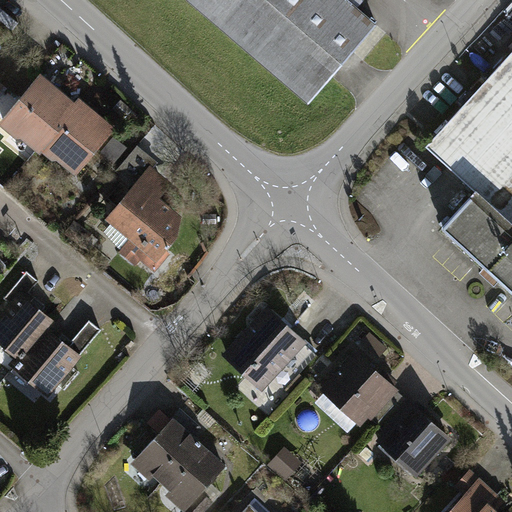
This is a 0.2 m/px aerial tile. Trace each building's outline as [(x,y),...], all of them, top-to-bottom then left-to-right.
[(185,0),(309,105),(374,28),(356,12),(341,0),(185,0)] [(341,0),(356,12),(367,0),(341,0)] [(511,44),(421,143),(471,189),(436,227),(511,296),(511,44)] [(0,132),(30,158),(72,107),(37,78),(0,122),(0,132)] [(72,107),(30,158),(65,187),(112,130),(77,101),(72,107)] [(131,191),(104,222),(128,243),(116,257),(148,284),(171,258),(162,251),(195,213),(153,177),(160,169),(138,150),(115,177),(131,191)] [(8,301),(0,310),(0,343),(15,355),(9,362),(47,395),(82,354),(80,352),(100,328),(89,319),(71,339),(62,332),(60,335),(53,329),(59,322),(43,308),(46,305),(29,291),(38,280),(26,270),(3,297),(8,301)] [(264,308),(219,356),(262,396),(274,383),(285,394),(319,359),(264,308)] [(354,355),(319,395),(360,430),(369,420),(376,426),(402,396),(354,355)] [(412,404),(376,444),(417,481),(453,441),(412,404)] [(179,406),(130,461),(149,478),(153,474),(170,489),(166,493),(184,510),(227,462),(196,434),(203,427),(179,406)] [(303,462),(285,446),(268,465),(286,481),(303,462)] [(462,499),(450,511),(498,511),(504,505),(470,474),(454,492),(462,499)] [(258,511),(248,503),(239,511),(258,511)]
